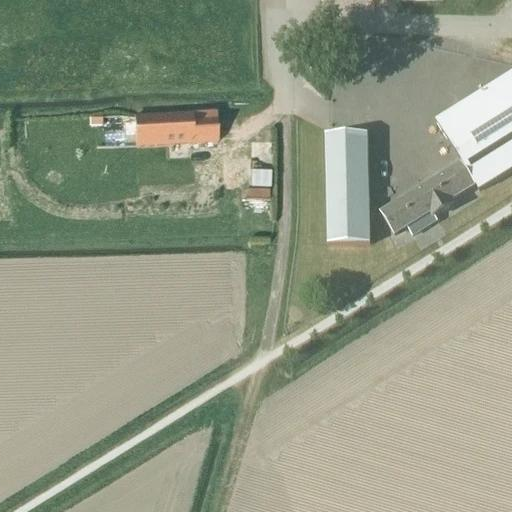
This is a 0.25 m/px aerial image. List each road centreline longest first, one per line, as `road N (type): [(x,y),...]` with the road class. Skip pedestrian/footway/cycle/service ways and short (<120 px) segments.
road 1 (track): [(261,361),(281,266),(282,115)]
road 2 (unclassified): [(511,28),(276,22)]
